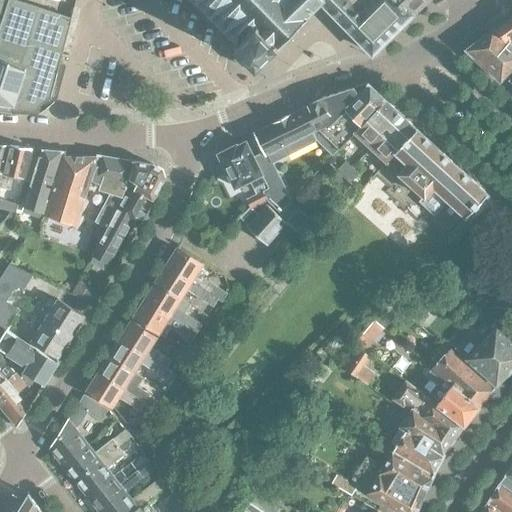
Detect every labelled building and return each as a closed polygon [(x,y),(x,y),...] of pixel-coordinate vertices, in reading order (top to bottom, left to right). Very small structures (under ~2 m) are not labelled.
[(0,0),(0,105),(12,107),(35,109),(50,97),(63,48),(67,47),(69,45),(70,42),(69,40),(67,37),(72,18),(15,0),(0,0)] [(189,0),(192,3),(192,4),(195,8),(198,4),(210,16),(206,20),(209,22),(210,21),(212,24),(219,31),(221,33),(220,34),(222,36),(226,33),(235,43),(233,45),(235,47),(234,48),(237,51),(234,60),(243,68),(251,66),(255,70),(257,68),(258,69),(261,67),(260,66),(275,50),(276,51),(279,48),(278,47),(304,20),(305,21),(308,18),(307,17),(319,5),(320,6),(322,4),(372,55),(412,15),(396,0),(189,0)] [(396,0),(412,15),(412,16),(429,0),(396,0)] [(70,6),(62,4),(60,11),(68,13),(70,6)] [(495,30),(494,30),(509,43),(511,41),(511,17),(511,18),(495,30)] [(511,41),(509,43),(494,30),(471,47),(470,53),(500,82),(511,69),(511,41)] [(355,132),(385,99),(367,82),(318,100),(318,101),(308,106),(308,107),(253,134),(264,157),(318,130),(339,150),(355,132)] [(401,114),(385,99),(355,132),(371,147),(401,114)] [(396,152),(417,129),(401,114),(371,147),(387,162),(396,152)] [(396,152),(408,164),(399,174),(424,197),(420,202),(435,216),(448,201),(465,217),(487,195),(417,129),(396,152)] [(233,147),(233,146),(225,148),(219,154),(220,155),(218,156),(221,162),(219,163),(216,169),(219,177),(226,177),(228,176),(235,189),(248,181),(256,195),(246,200),(251,210),(266,201),(261,191),(267,189),(259,175),(260,175),(244,143),(243,144),(236,148),(236,146),(233,147)] [(0,174),(4,176),(1,188),(8,190),(11,177),(25,178),(32,150),(11,146),(0,145),(0,174)] [(65,152),(41,151),(27,195),(20,218),(43,225),(45,216),(64,157),(65,152)] [(64,157),(45,216),(76,225),(91,180),(102,184),(100,190),(110,193),(95,222),(106,228),(120,202),(129,187),(126,185),(133,161),(98,155),(97,157),(64,157)] [(359,173),(346,160),(337,170),(350,182),(359,173)] [(129,187),(153,200),(165,178),(163,170),(153,165),(133,161),(126,185),(129,187)] [(277,206),(288,200),(277,178),(266,183),(277,206)] [(120,202),(106,228),(91,256),(107,265),(131,224),(138,227),(153,200),(129,187),(120,202)] [(0,199),(0,209),(14,213),(17,205),(0,199)] [(267,206),(246,227),(265,246),(286,224),(267,206)] [(9,212),(0,226),(0,228),(6,232),(10,225),(13,215),(9,212)] [(177,250),(166,267),(218,300),(221,302),(228,291),(219,283),(215,288),(196,276),(202,266),(177,250)] [(0,278),(0,310),(6,302),(14,288),(20,292),(30,277),(9,264),(0,278)] [(155,284),(181,300),(186,291),(213,309),(218,300),(166,267),(155,284)] [(155,284),(144,301),(190,331),(195,323),(174,310),(181,300),(155,284)] [(44,320),(71,337),(84,317),(57,300),(44,320)] [(144,301),(133,319),(158,335),(164,326),(185,339),(190,331),(144,301)] [(0,310),(0,326),(6,330),(19,310),(6,302),(0,310)] [(380,325),(373,319),(355,341),(362,347),(380,325)] [(30,342),(58,359),(71,337),(44,320),(30,342)] [(455,351),(496,385),(508,374),(511,369),(511,343),(506,339),(511,333),(496,320),(490,327),(494,330),(479,346),(467,336),(455,351)] [(130,323),(119,340),(164,368),(168,361),(149,349),(156,339),(130,323)] [(57,363),(6,330),(0,339),(0,349),(26,366),(23,372),(43,385),(57,363)] [(158,377),(164,368),(119,340),(108,357),(134,373),(139,365),(158,377)] [(342,367),(367,384),(374,374),(366,366),(371,358),(356,347),(342,367)] [(448,350),(432,370),(478,408),(494,388),(448,350)] [(0,378),(3,376),(6,379),(15,372),(0,355),(0,378)] [(108,357),(98,374),(149,407),(154,399),(136,388),(142,378),(134,373),(108,357)] [(438,403),(436,406),(463,425),(464,425),(478,408),(432,370),(426,378),(436,387),(429,396),(438,403)] [(3,376),(0,378),(0,406),(17,427),(30,406),(29,406),(33,400),(23,388),(27,385),(15,372),(6,379),(3,376)] [(149,407),(98,374),(86,391),(112,408),(118,398),(130,405),(127,412),(141,420),(149,407)] [(463,425),(436,406),(404,382),(391,401),(402,408),(403,407),(410,412),(455,438),(463,425)] [(49,448),(63,464),(87,445),(74,429),(79,425),(88,411),(99,418),(108,409),(85,394),(49,448)] [(444,455),(455,438),(410,412),(390,444),(395,448),(392,452),(433,475),(444,455)] [(97,458),(87,445),(63,464),(76,481),(118,449),(131,439),(124,432),(103,449),(105,452),(97,458)] [(76,481),(88,496),(112,477),(103,466),(111,460),(113,463),(123,455),(118,449),(76,481)] [(416,511),(421,500),(433,475),(392,452),(382,468),(366,458),(351,480),(368,491),(367,494),(383,503),(397,511),(416,511)] [(100,511),(125,493),(143,478),(143,477),(157,467),(151,461),(127,480),(129,483),(122,489),(112,477),(88,496),(100,511)] [(511,479),(505,474),(500,482),(511,490),(511,479)] [(132,502),(125,493),(100,511),(135,511),(148,502),(174,482),(167,475),(132,502)] [(354,488),(335,476),(329,485),(349,495),(354,488)] [(487,502),(501,511),(511,511),(511,490),(500,482),(487,502)] [(39,511),(41,511),(27,493),(16,511),(14,511),(12,511),(11,511),(39,511)] [(165,501),(173,511),(181,505),(173,494),(165,501)] [(155,511),(148,502),(135,511),(155,511)] [(501,511),(487,502),(481,511),(501,511)] [(376,511),(377,511),(364,503),(358,511),(376,511)]
